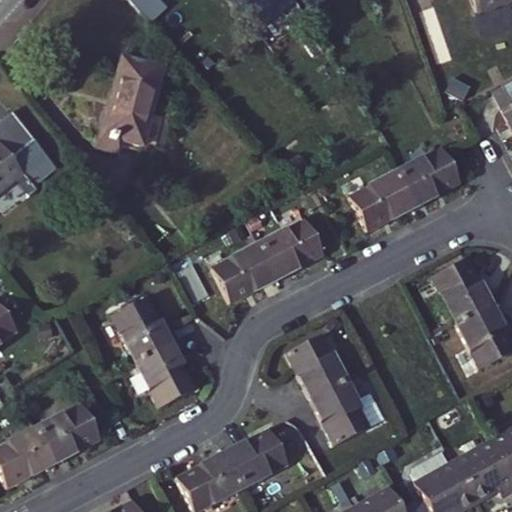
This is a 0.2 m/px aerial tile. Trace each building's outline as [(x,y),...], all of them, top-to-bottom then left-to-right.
[(258,0),(234,0),(254,27),(270,15),(258,0)] [(503,0),(471,0),(475,11),(503,0)] [(138,155),(164,77),(119,61),(92,137),(138,155)] [(511,167),(511,77),(511,78),(475,97),(511,168),(511,167)] [(12,176),(34,158),(11,129),(0,136),(0,166),(3,165),(12,176)] [(399,216),(447,191),(429,156),(380,181),(399,216)] [(399,216),(380,181),(335,204),(353,241),(399,216)] [(261,288),(309,263),(292,229),(242,253),(261,288)] [(261,288),(242,253),(196,277),(213,312),(261,288)] [(477,319),(451,270),(414,288),(440,338),(477,319)] [(161,349),(136,299),(95,319),(120,370),(161,349)] [(501,366),(477,319),(440,338),(465,385),(501,366)] [(0,345),(8,339),(0,327),(0,345)] [(328,397),(304,348),(266,365),(292,415),(328,397)] [(185,398),(161,349),(120,370),(144,418),(185,398)] [(352,444),(328,397),(292,415),(316,462),(352,444)] [(89,449),(69,410),(26,432),(47,471),(89,449)] [(511,431),(478,450),(505,500),(511,496),(511,431)] [(47,471),(26,432),(0,445),(0,490),(2,494),(47,471)] [(269,477),(250,441),(209,462),(228,498),(269,477)] [(505,500),(478,450),(444,469),(466,509),(486,498),(492,508),(505,500)] [(201,511),(228,498),(209,462),(155,489),(165,511),(201,511)] [(460,511),(466,509),(444,469),(405,490),(417,511),(460,511)] [(392,511),(382,493),(347,511),(392,511)]
